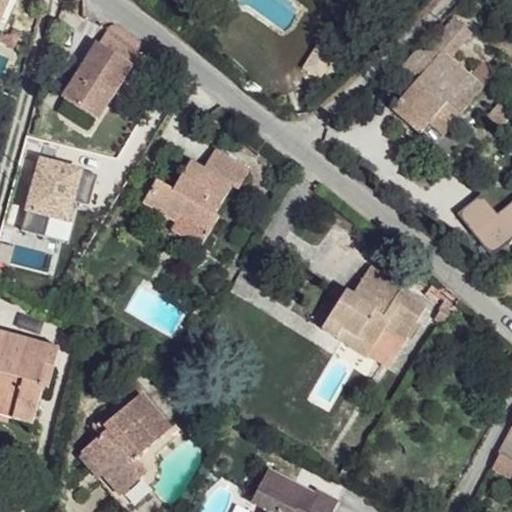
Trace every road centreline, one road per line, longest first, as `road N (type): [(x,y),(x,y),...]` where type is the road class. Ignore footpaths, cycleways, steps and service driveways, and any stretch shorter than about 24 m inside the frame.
road 1 (residential): [(296,142),(511,329)]
road 2 (residential): [(112,0),(296,142)]
road 3 (residential): [(455,0),(296,142)]
road 4 (residential): [(459,511),(511,400)]
